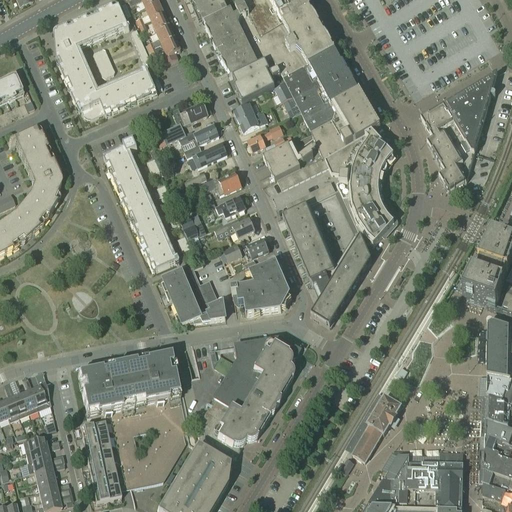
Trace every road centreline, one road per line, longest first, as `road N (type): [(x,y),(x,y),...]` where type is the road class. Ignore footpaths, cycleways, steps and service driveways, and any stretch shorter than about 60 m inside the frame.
road 1 (residential): [(292,328),(302,295),(207,85)]
road 2 (tertiary): [(416,209),(408,144),(322,0)]
road 3 (residential): [(167,341),(95,183),(77,177)]
road 4 (tertiary): [(243,511),(339,352)]
road 5 (residential): [(65,148),(207,85)]
road 6 (residential): [(82,511),(48,363)]
road 7 (residential): [(167,341),(281,323),(292,328)]
road 8 (residential): [(48,363),(167,341)]
